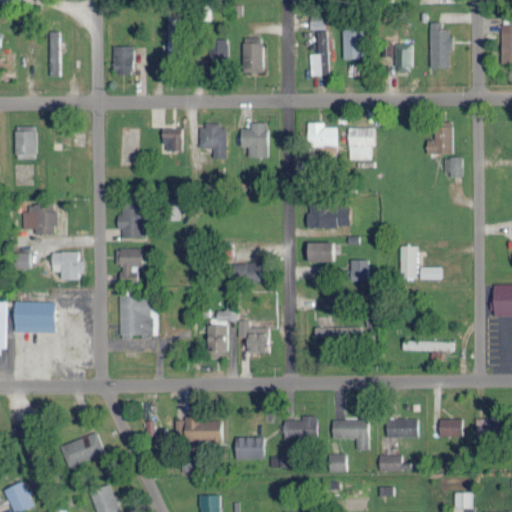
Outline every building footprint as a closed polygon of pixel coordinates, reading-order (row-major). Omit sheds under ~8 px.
[(167,16),(168,54),(179,54),(178,15),(167,16)] [(310,28),(325,28),(325,18),(310,18),(310,28)] [(451,66),(451,27),(442,27),(442,21),(429,21),(430,67),(451,66)] [(511,61),(511,23),(501,24),(501,62),(511,61)] [(342,56),(361,57),(362,26),(343,26),(342,56)] [(317,52),(310,52),(311,73),(328,73),(327,29),(317,29),(317,52)] [(59,30),(49,30),(50,74),(60,73),(59,30)] [(262,70),(263,36),(243,36),(243,70),(262,70)] [(228,38),(210,38),(211,64),(229,64),(228,38)] [(393,40),(384,40),(384,55),(392,55),(393,40)] [(395,71),(412,70),(411,41),(395,41),(395,71)] [(133,45),(113,44),(113,73),(132,73),(133,45)] [(337,145),(338,125),(325,125),(325,121),(308,120),(308,145),(337,145)] [(268,156),(267,121),(250,121),(250,126),(241,127),(241,145),(248,145),(248,156),(268,156)] [(227,123),(200,123),(199,146),(213,146),(213,156),(226,157),(227,123)] [(36,124),(15,124),(15,157),(36,157),(36,124)] [(374,126),(349,125),(349,158),(374,158),(374,126)] [(163,149),(181,149),(182,127),(163,126),(163,149)] [(456,153),(455,126),(438,126),(439,139),(430,139),(430,154),(456,153)] [(462,155),(444,155),(444,174),(462,174),(462,155)] [(169,195),(169,218),(180,218),(180,195),(169,195)] [(142,235),(143,203),(122,202),(122,212),(117,212),(117,225),(122,225),(122,235),(142,235)] [(351,224),(350,202),(307,203),(308,225),(351,224)] [(23,226),(35,225),(35,231),(57,231),(56,203),(23,203),(23,226)] [(333,239),(308,239),(308,258),(333,258),(333,239)] [(416,275),(418,243),(401,243),(400,275),(416,275)] [(141,246),(116,245),(115,263),(120,263),(120,279),(140,280),(141,246)] [(30,249),(13,250),(13,266),(30,266),(30,249)] [(61,276),(81,277),(82,258),(78,258),(78,249),(52,249),(52,269),(61,269),(61,276)] [(351,278),(369,278),(368,257),(351,257),(351,278)] [(264,280),(264,259),(232,261),(233,280),(264,280)] [(421,276),(442,276),(442,264),(421,263),(421,276)] [(511,313),(511,281),(493,282),(494,313),(511,313)] [(119,333),(155,333),(155,323),(152,323),(152,310),(150,310),(150,293),(119,293),(119,333)] [(56,299),(15,299),(15,329),(55,330),(56,299)] [(249,324),(249,318),(238,318),(238,334),(247,335),(247,350),(268,350),(269,325),(249,324)] [(208,322),(207,352),(226,353),(228,323),(208,322)] [(318,327),(317,335),(370,336),(370,327),(318,327)] [(406,341),(406,350),(458,350),(458,342),(406,341)] [(302,417),(284,417),(284,436),(317,436),(317,413),(302,412),(302,417)] [(484,429),(507,430),(508,413),(485,413),(484,429)] [(222,417),(176,416),(175,437),(221,438),(222,417)] [(369,416),(332,417),(332,436),(356,436),(356,447),(369,447),(369,416)] [(418,434),(418,416),(387,416),(387,434),(418,434)] [(462,434),(462,416),(440,416),(440,433),(462,434)] [(105,451),(96,430),(60,444),(69,465),(105,451)] [(263,433),(235,434),(236,457),(264,456),(263,433)] [(328,452),(329,470),(346,469),(345,451),(328,452)] [(379,469),(402,468),(401,452),(379,452),(379,469)] [(271,465),(290,464),(289,454),(270,454),(271,465)] [(33,503),(23,479),(4,487),(15,511),(33,503)] [(98,511),(121,511),(111,481),(90,488),(98,511)] [(393,493),(393,484),(379,484),(379,493),(393,493)] [(455,490),(455,505),(472,505),(472,490),(455,490)] [(220,511),(220,492),(199,492),(199,511),(220,511)]
